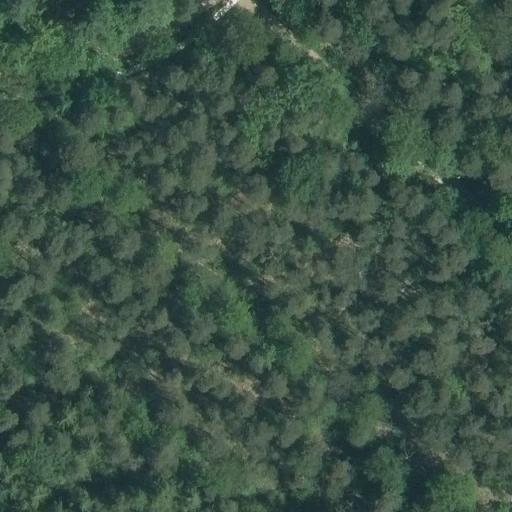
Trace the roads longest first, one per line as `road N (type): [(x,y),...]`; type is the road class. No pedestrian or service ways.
road 1 (track): [(511,241),(243,0)]
road 2 (track): [(0,74),(105,58),(206,0)]
